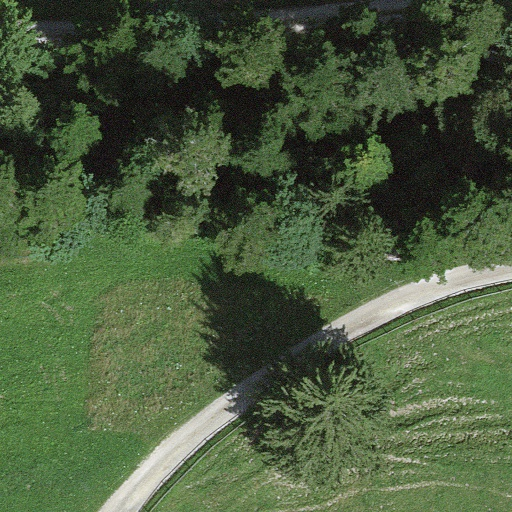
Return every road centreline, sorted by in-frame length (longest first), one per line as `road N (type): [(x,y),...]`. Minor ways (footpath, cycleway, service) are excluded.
road 1 (track): [(0,95),(313,59),(511,19)]
road 2 (track): [(128,511),(184,444),(292,360),(453,284),(511,269)]
